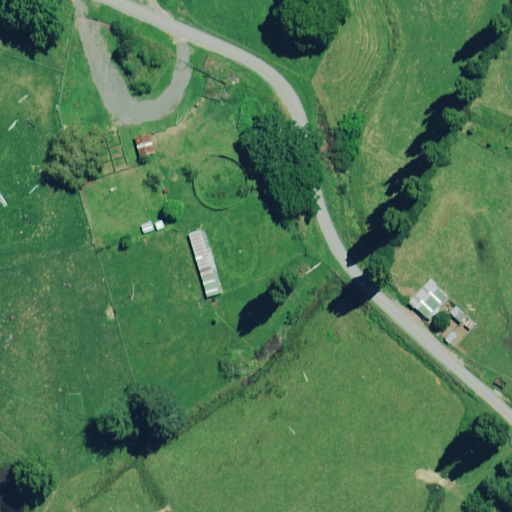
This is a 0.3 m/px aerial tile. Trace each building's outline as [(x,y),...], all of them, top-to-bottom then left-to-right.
[(150,133),(135,137),(141,160),(156,155),(150,133)] [(151,222),(139,225),(142,235),(153,233),(151,222)] [(202,231),(187,235),(207,298),(221,293),(202,231)] [(430,282),(408,303),(425,320),(447,299),(430,282)] [(457,306),(449,314),(460,325),(467,318),(457,306)]
